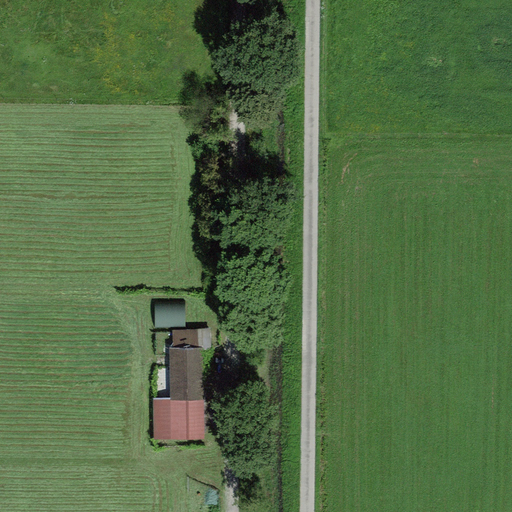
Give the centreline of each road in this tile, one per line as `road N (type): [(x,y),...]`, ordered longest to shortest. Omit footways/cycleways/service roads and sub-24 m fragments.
road 1 (track): [(237,0),(228,511)]
road 2 (unclassified): [(312,0),(308,511)]
